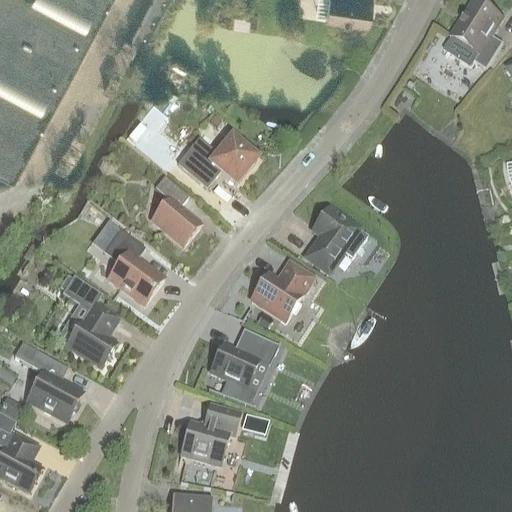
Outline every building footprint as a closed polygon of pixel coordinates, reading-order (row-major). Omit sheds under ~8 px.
[(0,0),(0,169),(12,176),(20,162),(106,0),(0,0)] [(152,0),(131,40),(143,47),(167,0),(152,0)] [(328,0),(326,19),(366,25),(370,0),(328,0)] [(474,65),(486,73),(502,46),(491,39),(502,21),(474,4),(451,40),(443,53),(470,71),(474,65)] [(104,91),(112,96),(120,80),(112,76),(104,91)] [(153,108),(125,142),(162,172),(179,152),(156,133),(167,119),(153,108)] [(198,143),(177,168),(206,192),(220,175),(235,188),(256,162),(231,141),(217,159),(198,143)] [(164,181),(155,192),(169,204),(151,225),(182,251),(200,230),(179,212),(188,201),(164,181)] [(322,240),(307,261),(328,277),(342,256),(351,262),(366,240),(328,213),(313,234),(322,240)] [(144,310),(164,283),(136,263),(145,252),(120,234),(103,257),(119,268),(108,283),(144,310)] [(315,282),(288,265),(276,285),(267,278),(250,304),(285,326),(300,302),(302,302),(315,282)] [(338,289),(345,280),(337,273),(330,282),(338,289)] [(118,323),(95,308),(102,298),(72,280),(61,298),(90,317),(83,328),(81,327),(66,350),(101,372),(116,349),(106,342),(118,323)] [(262,317),(256,326),(266,332),(272,324),(262,317)] [(222,349),(209,376),(226,384),(247,393),(259,367),(262,368),(268,371),(278,349),(272,346),(243,333),(234,354),(222,349)] [(14,361),(28,369),(42,377),(27,405),(66,427),(82,398),(60,386),(67,372),(22,347),(14,361)] [(0,411),(0,415),(15,424),(24,409),(6,399),(0,411)] [(233,441),(240,418),(210,409),(203,431),(189,427),(180,459),(220,470),(228,439),(233,441)] [(14,439),(10,437),(15,426),(0,417),(0,433),(4,436),(0,444),(0,480),(28,496),(41,473),(29,467),(37,452),(14,439)] [(245,418),(241,433),(264,440),(269,425),(245,418)] [(172,499),(170,511),(211,511),(212,503),(172,499)]
